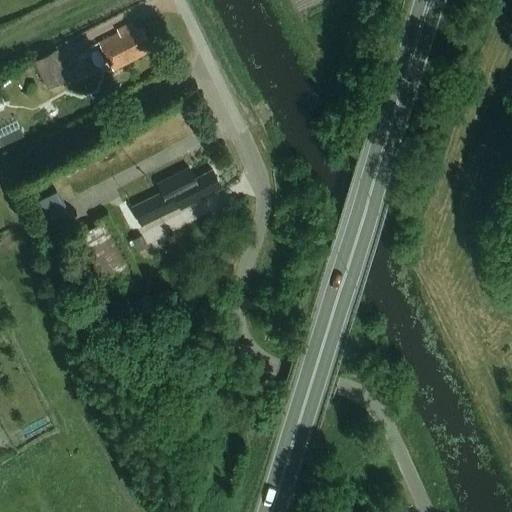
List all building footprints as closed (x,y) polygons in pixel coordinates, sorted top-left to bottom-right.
[(144,48),(150,45),(142,29),(136,32),(132,24),(116,31),(118,34),(98,45),(112,72),(147,54),(144,48)] [(48,90),(70,79),(57,54),(35,65),(48,90)] [(0,119),(0,135),(4,146),(29,137),(20,113),(0,119)] [(180,210),(221,189),(212,171),(194,180),(188,169),(156,185),(161,194),(131,208),(140,227),(179,208),(180,210)] [(136,276),(106,221),(79,236),(109,291),(136,276)] [(145,248),(140,238),(133,242),(138,252),(145,248)]
